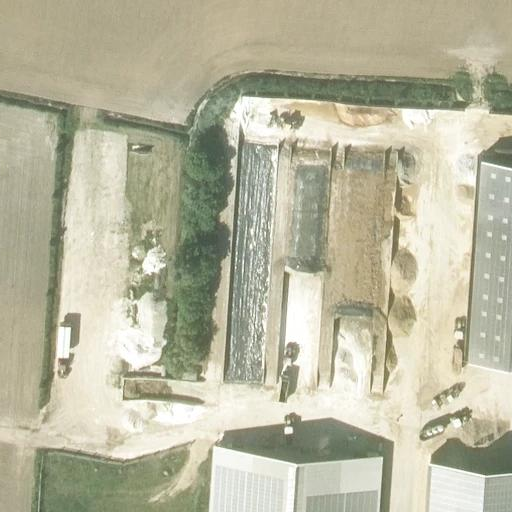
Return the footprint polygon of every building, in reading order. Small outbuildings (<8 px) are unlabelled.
[(349,170),(350,157),(328,155),(327,168),(349,170)] [(511,156),(481,155),(469,356),(511,358),(511,156)] [(210,161),(209,189),(222,190),(224,162),(210,161)] [(350,375),(365,374),(364,345),(363,345),(360,295),(344,296),(346,331),(335,332),(336,344),(348,343),(350,375)] [(276,340),(275,353),(311,354),(311,342),(276,340)] [(374,511),(378,454),(217,444),(213,511),(374,511)]
